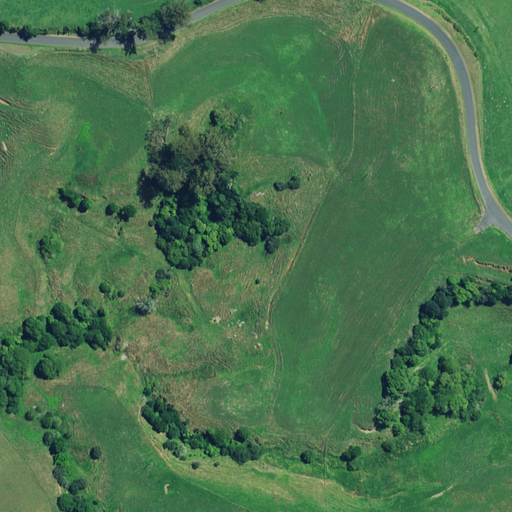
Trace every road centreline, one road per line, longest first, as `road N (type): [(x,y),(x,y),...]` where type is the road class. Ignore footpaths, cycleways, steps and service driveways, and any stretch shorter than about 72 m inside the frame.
road 1 (unclassified): [(511,235),(471,179),(455,68),(428,18),(392,0)]
road 2 (unclassified): [(226,0),(161,29),(0,28)]
